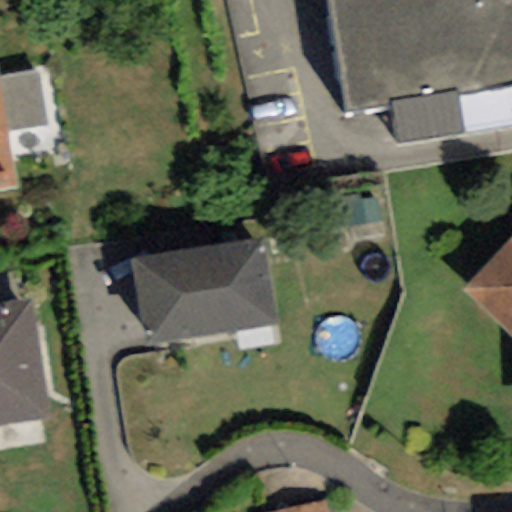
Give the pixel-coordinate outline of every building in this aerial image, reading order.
[(511,0),(326,0),(348,120),(511,91),(511,0)] [(36,75),(0,81),(0,118),(3,135),(45,128),(36,75)] [(0,191),(11,189),(3,135),(0,118),(0,191)] [(511,246),(463,299),(511,347),(511,246)] [(135,274),(148,353),(271,332),(257,253),(135,274)] [(27,309),(0,313),(0,431),(46,424),(27,309)]
